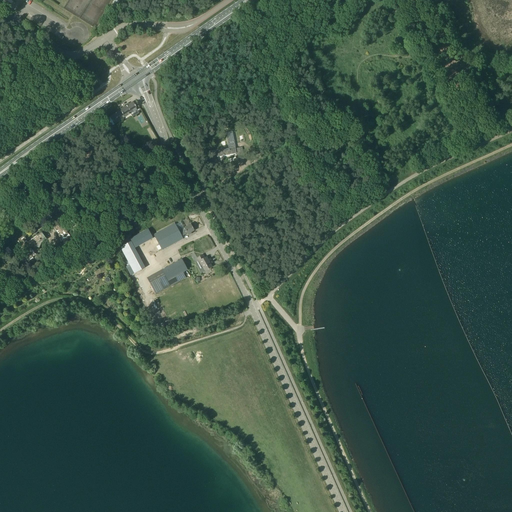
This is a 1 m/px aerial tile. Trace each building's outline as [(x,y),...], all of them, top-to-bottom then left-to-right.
[(134,116),(139,113),(136,106),(135,105),(133,102),(120,110),(124,117),(131,113),(134,116)] [(110,116),(114,122),(122,116),(119,110),(110,116)] [(232,138),(235,154),(225,156),(226,161),(241,158),(241,161),(246,160),(244,153),(241,154),(238,137),(232,138)] [(59,211),(58,210),(56,206),(48,212),(51,216),(59,211)] [(60,223),(54,227),(63,241),(69,237),(60,223)] [(182,236),(179,231),(175,223),(153,235),(162,250),(183,239),(182,236)] [(188,235),(192,233),(191,232),(194,230),(191,224),(184,228),(179,231),(182,236),(187,233),(188,235)] [(130,239),(135,248),(153,238),(148,229),(130,239)] [(31,248),(46,238),(41,232),(24,244),(20,238),(15,241),(16,242),(15,243),(17,246),(15,247),(17,251),(20,249),(28,260),(36,255),(31,248)] [(145,268),(130,242),(119,248),(134,275),(145,268)] [(203,255),(197,258),(198,261),(196,262),(201,273),(212,267),(206,256),(204,258),(203,255)] [(186,278),(183,272),(187,270),(182,259),(147,278),(155,294),(186,278)]
